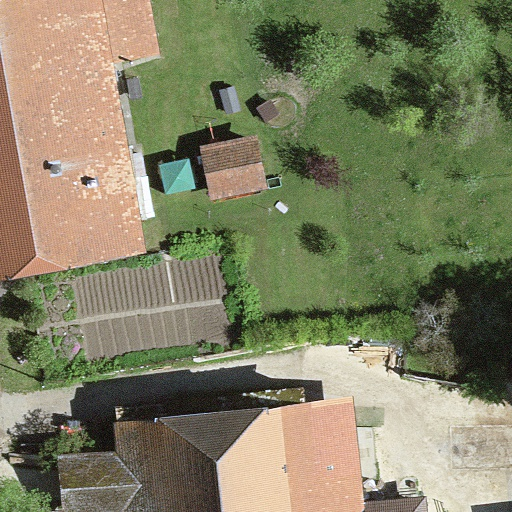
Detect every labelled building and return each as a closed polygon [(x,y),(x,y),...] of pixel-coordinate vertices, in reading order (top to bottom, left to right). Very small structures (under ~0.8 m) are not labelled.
[(0,0),(0,256),(134,233),(129,206),(149,202),(139,152),(120,156),(114,123),(147,117),(135,50),(101,56),(90,0),(0,0)] [(257,140),(205,150),(213,188),(265,178),(257,140)] [(400,337),(349,334),(347,370),(400,372),(400,337)] [(131,511),(332,511),(332,510),(313,511),(300,390),(121,409),(125,454),(69,456),(72,510),(131,508),(131,511)] [(332,510),(332,511),(420,511),(419,501),(332,510)]
